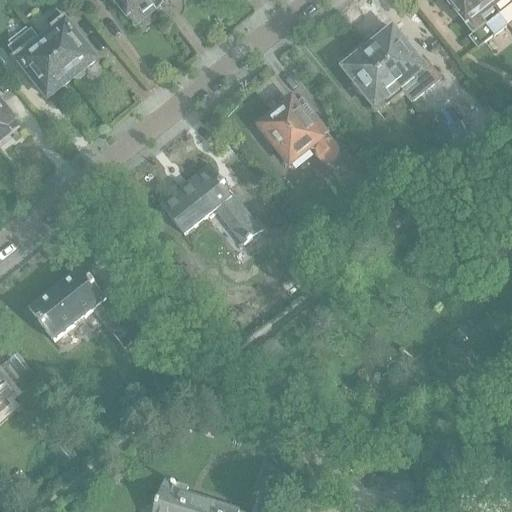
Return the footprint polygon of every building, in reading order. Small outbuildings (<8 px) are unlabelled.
[(112,0),(133,26),(157,7),(158,8),(159,8),(152,0),(112,0)] [(446,0),(474,35),(470,39),(479,51),(495,38),(509,27),(500,15),(488,0),(446,0)] [(511,0),(488,0),(500,15),(511,5),(511,0)] [(51,30),(40,39),(71,77),(76,79),(82,74),(82,68),(93,60),(56,14),(46,23),(51,30)] [(32,31),(8,50),(46,97),(71,77),(40,39),(39,40),(32,31)] [(381,34),(365,47),(406,97),(414,107),(447,81),(429,57),(420,64),(395,31),(384,39),(381,34)] [(354,63),(344,70),(376,111),(386,103),(388,106),(391,104),(395,105),(406,97),(365,47),(350,58),(354,63)] [(0,145),(21,129),(0,103),(0,145)] [(261,128),(258,130),(279,156),(278,161),(282,166),(290,167),(296,162),(297,159),(319,142),(290,105),(270,121),(267,120),(261,125),(261,128)] [(473,139),(452,155),(465,170),(485,154),(473,139)] [(452,155),(434,170),(446,186),(465,170),(452,155)] [(210,166),(161,204),(185,235),(216,211),(244,246),(262,232),(234,196),(231,199),(223,189),(226,186),(210,166)] [(368,186),(355,196),(384,233),(397,223),(368,186)] [(505,245),(494,249),(500,260),(510,255),(505,245)] [(419,258),(409,269),(417,275),(426,264),(419,258)] [(31,311),(30,312),(31,313),(55,343),(95,311),(125,350),(144,334),(132,318),(124,324),(82,271),(31,311)] [(316,311),(308,316),(314,324),(322,319),(316,311)] [(213,320),(204,325),(211,335),(220,330),(213,320)] [(0,415),(9,408),(4,403),(15,394),(0,375),(0,415)] [(66,443),(53,453),(65,468),(78,458),(66,443)] [(232,511),(187,497),(189,491),(165,483),(155,511),(276,511),(275,511),(279,500),(263,494),(257,511),(232,511)] [(407,488),(385,497),(390,508),(391,508),(411,499),(412,499),(407,488)] [(433,491),(432,511),(458,511),(459,491),(433,491)]
